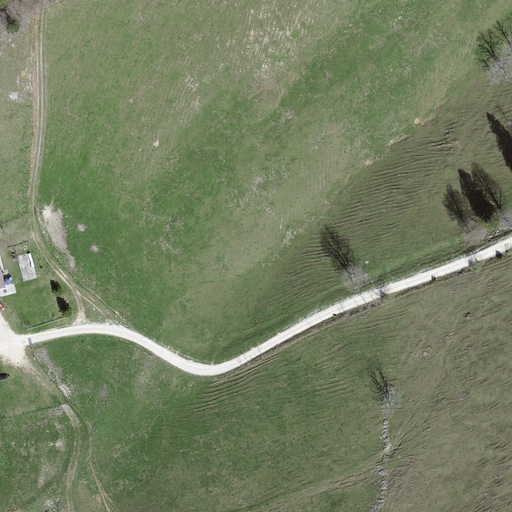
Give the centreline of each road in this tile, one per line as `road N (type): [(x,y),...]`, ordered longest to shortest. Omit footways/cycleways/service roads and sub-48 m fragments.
road 1 (unclassified): [(0,348),(100,330),(146,342),(190,367),(217,369),(511,245)]
road 2 (track): [(78,330),(77,293),(48,261),(29,222),(41,0)]
road 3 (track): [(10,346),(77,426),(69,511)]
